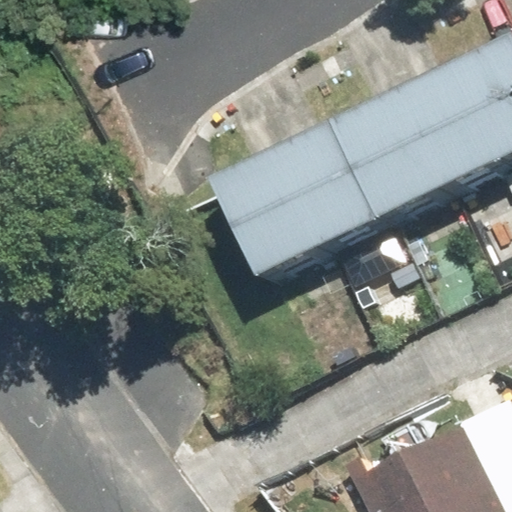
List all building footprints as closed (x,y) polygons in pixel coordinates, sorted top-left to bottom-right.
[(511,28),(458,54),(506,152),(511,149),(511,28)] [(458,54),(396,85),(444,182),(506,152),(458,54)] [(396,85),(334,115),(382,213),(444,182),(396,85)] [(334,115),(272,145),(320,243),(382,213),(334,115)] [(272,145),(210,175),(258,273),(320,243),(272,145)] [(511,511),(511,413),(398,469),(419,511),(511,511)]
